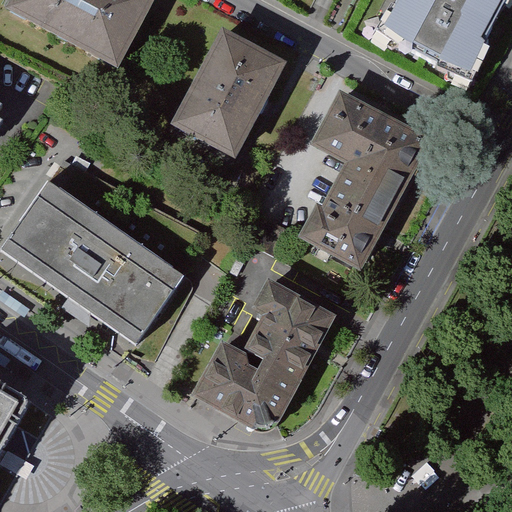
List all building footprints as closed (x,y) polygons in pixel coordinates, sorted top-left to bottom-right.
[(156,3),(150,0),(20,0),(13,14),(120,70),(156,3)] [(406,0),(402,8),(396,7),(379,37),(402,53),(440,73),(468,84),(482,52),(478,50),(504,0),(406,0)] [(285,69),(226,38),(178,131),(237,161),(285,69)] [(429,140),(347,97),(320,149),(353,166),(328,214),(321,211),(306,240),(362,269),(429,140)] [(0,123),(10,109),(0,101),(0,123)] [(143,348),(193,276),(54,180),(5,252),(143,348)] [(295,231),(262,214),(249,240),(281,257),(295,231)] [(308,370),(336,319),(270,283),(257,308),(270,315),(256,341),(308,370)] [(30,310),(2,292),(0,294),(0,301),(24,318),(30,310)] [(281,422),(308,370),(256,341),(247,359),(227,348),(199,398),(255,428),(265,431),(276,428),(281,422)] [(11,361),(0,353),(0,365),(5,369),(11,361)] [(0,465),(34,407),(33,402),(0,383),(0,465)]
